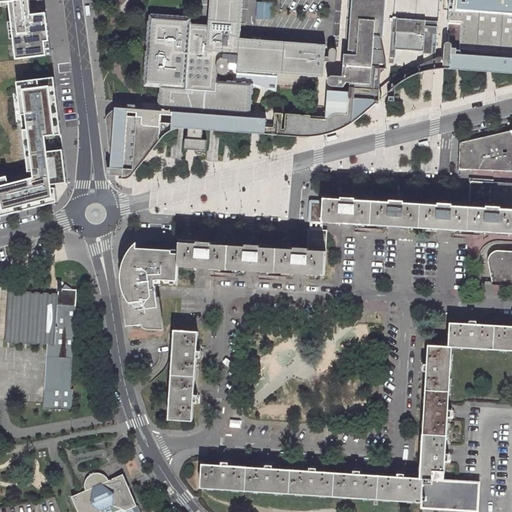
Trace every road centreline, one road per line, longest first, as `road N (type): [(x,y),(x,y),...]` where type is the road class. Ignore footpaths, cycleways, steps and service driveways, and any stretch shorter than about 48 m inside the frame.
road 1 (residential): [(205,439),(395,449),(408,302)]
road 2 (residential): [(408,302),(231,294),(220,309),(215,411),(205,439)]
road 3 (residential): [(149,448),(127,395),(97,230)]
road 4 (residential): [(137,203),(146,218),(294,226),(298,173)]
road 5 (residential): [(298,173),(439,184),(448,124)]
road 6 (residential): [(93,197),(72,0)]
road 7 (secondary): [(137,203),(299,162)]
road 8 (secondary): [(299,162),(448,124)]
